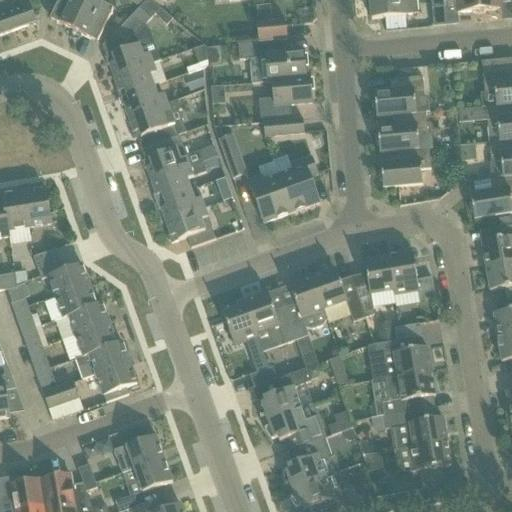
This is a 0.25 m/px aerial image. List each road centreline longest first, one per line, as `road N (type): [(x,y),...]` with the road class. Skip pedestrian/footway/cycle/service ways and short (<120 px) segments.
road 1 (residential): [(511,486),(490,477),(452,246),(416,223),(358,234)]
road 2 (residential): [(155,301),(62,101),(43,88),(0,93)]
road 3 (residential): [(155,301),(358,234)]
road 4 (residential): [(0,456),(197,395)]
road 5 (residential): [(358,234),(344,53)]
road 6 (residential): [(344,53),(511,37)]
road 7 (residential): [(238,511),(197,395)]
